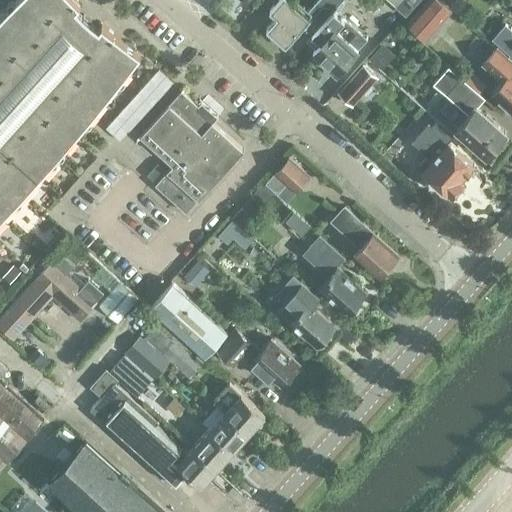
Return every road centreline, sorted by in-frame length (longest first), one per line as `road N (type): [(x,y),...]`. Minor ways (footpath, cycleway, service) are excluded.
road 1 (residential): [(477,280),(163,0)]
road 2 (tertiary): [(269,511),(477,280)]
